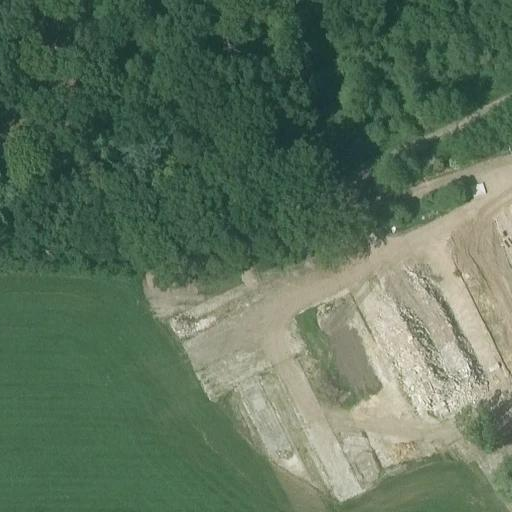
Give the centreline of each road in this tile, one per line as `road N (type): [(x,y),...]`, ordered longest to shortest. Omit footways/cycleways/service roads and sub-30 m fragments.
road 1 (unclassified): [(0,213),(334,204)]
road 2 (track): [(334,204),(371,172),(511,110)]
